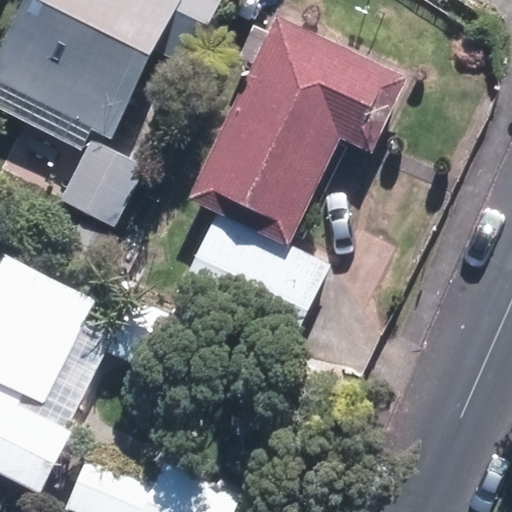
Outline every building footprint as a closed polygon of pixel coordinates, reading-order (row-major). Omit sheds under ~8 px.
[(29,0),(0,59),(0,104),(83,145),(93,124),(113,134),(162,35),(197,53),(223,0),(29,0)] [(410,75),(278,14),(192,199),(294,246),(345,136),(375,150),(410,75)] [(148,163),(92,138),(64,201),(119,226),(148,163)] [(214,213),(174,298),(289,351),(328,266),(214,213)] [(127,245),(79,225),(63,263),(112,283),(127,245)] [(95,295),(0,248),(0,461),(48,485),(75,428),(39,410),(95,295)] [(173,314),(135,301),(115,359),(154,372),(173,314)] [(77,511),(237,511),(245,491),(99,433),(69,509),(77,511)]
